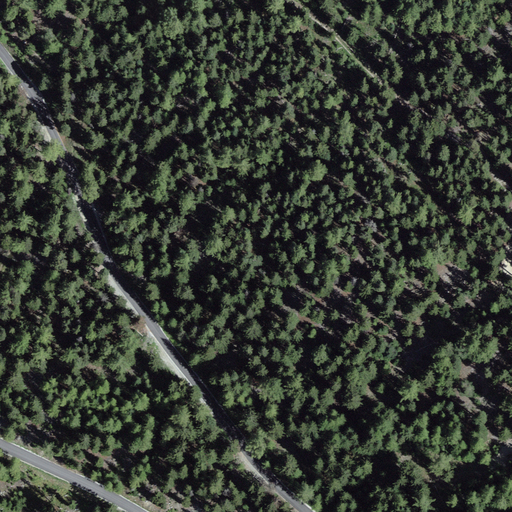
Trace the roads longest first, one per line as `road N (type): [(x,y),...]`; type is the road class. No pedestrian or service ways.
road 1 (track): [(0,54),(40,108),(79,179),(110,265),(165,353),(301,511)]
road 2 (unclassified): [(130,511),(0,444)]
